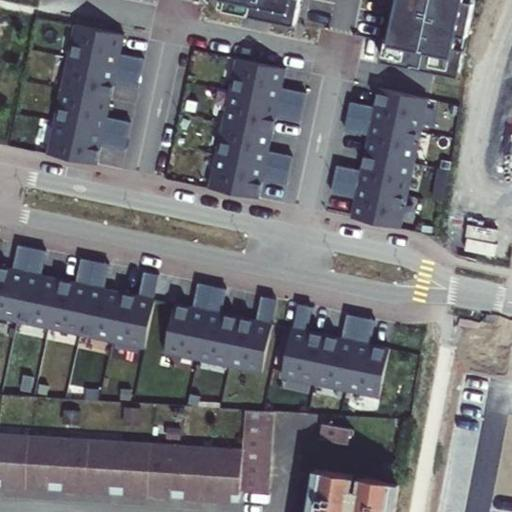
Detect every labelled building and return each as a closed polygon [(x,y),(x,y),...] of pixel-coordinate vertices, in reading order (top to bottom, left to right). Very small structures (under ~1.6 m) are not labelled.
[(219,0),(218,8),(296,24),(300,0),(219,0)] [(393,0),(382,60),(459,76),(473,0),(393,0)] [(123,32),(75,22),(68,54),(62,86),(55,117),(49,150),(97,160),(123,32)] [(285,64),(235,53),(228,86),(222,118),(215,150),(209,182),(258,192),(285,64)] [(427,93),(379,88),(353,211),(403,222),(409,189),(415,157),(421,125),(427,93)] [(156,294),(0,262),(0,315),(18,319),(50,325),(82,332),(113,338),(145,345),(156,294)] [(273,324),(175,304),(165,350),(263,370),(273,324)] [(390,349),(292,329),(283,374),(381,395),(390,349)] [(242,450),(0,434),(0,478),(1,479),(1,487),(1,488),(48,491),(48,490),(49,482),(62,483),(62,491),(62,492),(109,495),(109,494),(110,486),(124,487),(124,495),(124,496),(170,499),(170,498),(171,490),(184,490),(184,499),(184,500),(231,503),(231,502),(231,493),(239,494),(240,490),(268,493),(273,411),(244,409),(242,450)] [(353,429),(325,424),(322,440),(350,444),(353,429)] [(394,511),(399,484),(360,477),(357,491),(353,491),(355,476),(314,469),(307,511),(394,511)] [(48,490),(62,491),(62,483),(49,482),(48,490)] [(109,494),(124,495),(124,487),(110,486),(109,494)] [(170,498),(184,499),(184,490),(171,490),(170,498)] [(239,502),(239,494),(231,493),(231,502),(239,502)]
